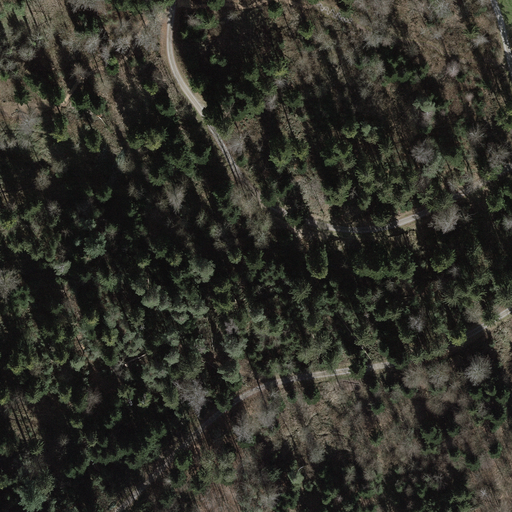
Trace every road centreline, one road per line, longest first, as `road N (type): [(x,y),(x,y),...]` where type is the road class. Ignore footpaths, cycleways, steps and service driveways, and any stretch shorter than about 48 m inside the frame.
road 1 (track): [(178,0),(169,39),(174,77),(238,180),(263,204),(324,231),(393,231),(511,168)]
road 2 (track): [(511,310),(406,359),(267,382),(218,413),(116,511)]
